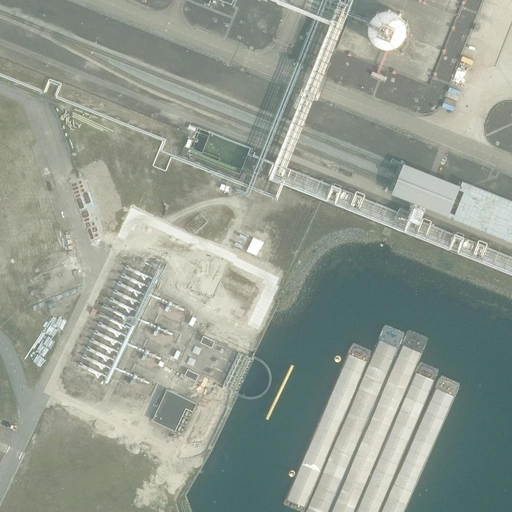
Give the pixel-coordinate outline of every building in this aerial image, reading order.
[(408,30),(408,29),(408,26),(407,23),(405,19),(403,17),(400,14),(397,13),(393,12),(390,11),(388,12),(384,13),(380,14),(378,17),(376,19),(374,23),(373,26),(373,29),(373,33),(374,36),(375,39),(378,42),(381,44),(383,45),(386,47),(389,47),(394,47),(397,46),(400,44),(402,43),(405,39),(407,36),(408,33),(408,30)] [(459,187),(401,164),(389,191),(447,215),(459,187)] [(211,348),(214,341),(203,336),(200,342),(211,348)] [(187,369),(184,375),(196,381),(199,375),(187,369)] [(196,403),(167,389),(152,420),(175,431),(185,408),(192,411),(196,403)] [(216,409),(220,401),(206,394),(202,403),(216,409)]
